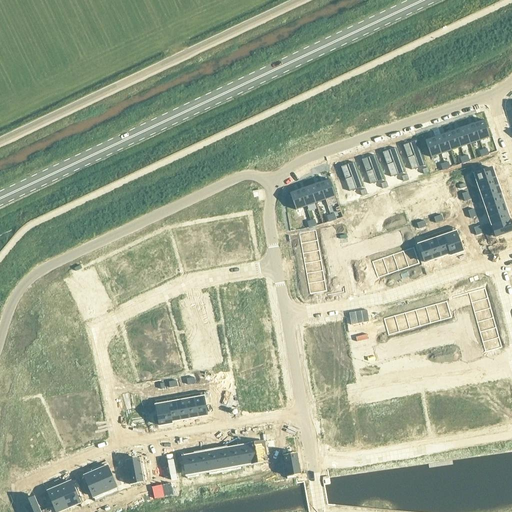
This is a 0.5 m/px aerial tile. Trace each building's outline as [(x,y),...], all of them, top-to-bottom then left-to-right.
[(483,121),(473,124),(479,141),(489,138),(483,121)] [(473,124),(464,127),(470,144),(479,141),(473,124)] [(464,127),(454,131),(460,148),(470,144),(464,127)] [(454,131),(445,134),(450,151),(460,148),(454,131)] [(445,134),(435,137),(441,154),(450,151),(445,134)] [(435,137),(425,141),(431,158),(441,154),(435,137)] [(415,139),(396,146),(406,172),(424,166),(415,139)] [(396,146),(376,153),(385,179),(406,172),(396,146)] [(376,153),(355,160),(364,187),(385,179),(376,153)] [(355,160),(340,165),(349,192),(364,187),(355,160)] [(492,169),(470,176),(473,186),(477,184),(477,183),(495,177),(492,169)] [(495,177),(477,183),(477,184),(480,192),(498,186),(495,177)] [(329,180),(319,183),(325,200),(335,197),(329,180)] [(319,183),(309,186),(315,204),(325,200),(319,183)] [(309,186),(300,190),(306,207),(315,204),(309,186)] [(498,186),(480,192),(483,200),(500,194),(498,186)] [(300,190),(290,193),(296,210),(306,207),(300,190)] [(500,194),(483,200),(486,209),(503,203),(500,194)] [(503,203),(486,209),(489,218),(506,211),(503,203)] [(506,211),(489,218),(492,226),(509,220),(506,211)] [(511,227),(509,220),(492,226),(496,237),(511,231),(511,227)] [(454,228),(442,232),(450,254),(450,256),(462,252),(454,228)] [(315,230),(299,233),(300,244),(317,241),(315,230)] [(247,232),(235,234),(239,253),(250,251),(247,232)] [(442,232),(434,234),(442,257),(450,254),(442,232)] [(235,235),(225,236),(228,255),(239,253),(235,234),(235,235)] [(434,234),(425,238),(427,242),(433,260),(442,257),(434,234)] [(225,236),(214,238),(217,257),(228,255),(225,236)] [(214,238),(203,240),(207,259),(217,257),(214,238)] [(203,240),(193,242),(196,261),(207,259),(203,240)] [(317,241),(300,244),(302,254),(319,251),(317,241)] [(193,242),(182,244),(185,263),(196,261),(193,242)] [(427,242),(418,245),(424,263),(433,260),(427,242)] [(413,248),(403,251),(408,268),(419,264),(413,248)] [(165,250),(155,255),(163,272),(173,267),(165,250)] [(319,251),(302,254),(304,264),(321,261),(319,251)] [(403,251),(392,255),(398,271),(408,268),(403,251)] [(155,255),(145,259),(153,276),(163,272),(155,255)] [(392,255),(382,258),(388,275),(398,271),(392,255)] [(382,258),(371,262),(377,278),(388,275),(382,258)] [(145,259),(135,264),(144,281),(153,276),(145,259)] [(321,261),(304,264),(306,274),(323,271),(321,261)] [(135,264),(126,269),(134,286),(144,281),(135,264)] [(116,273),(124,291),(124,290),(134,286),(126,269),(116,273)] [(323,271),(306,274),(308,284),(324,281),(323,271)] [(116,273),(106,278),(114,295),(124,291),(116,273)] [(256,281),(237,285),(239,296),(258,293),(256,281)] [(324,281),(308,284),(309,294),(326,291),(324,281)] [(485,288),(468,293),(471,303),(487,299),(485,288)] [(258,293),(239,296),(241,306),(260,303),(258,293)] [(487,299),(471,303),(474,313),(490,308),(487,299)] [(446,302),(436,304),(440,321),(451,318),(446,302)] [(260,303),(241,306),(243,317),(262,314),(260,303)] [(436,304),(425,307),(430,324),(440,321),(436,304)] [(425,307),(415,310),(420,327),(430,324),(425,307)] [(490,308),(474,313),(476,323),(493,318),(490,308)] [(415,310),(404,313),(409,330),(420,327),(415,310)] [(404,313),(394,316),(399,333),(409,330),(404,313)] [(150,314),(132,319),(135,330),(153,325),(150,314)] [(262,314),(243,317),(245,328),(264,324),(262,314)] [(394,316),(384,319),(388,336),(399,333),(394,316)] [(493,318),(476,323),(479,333),(496,328),(493,318)] [(264,324),(245,328),(247,338),(266,335),(264,324)] [(153,325),(135,330),(137,340),(136,340),(136,341),(156,335),(153,325)] [(326,325),(307,328),(309,340),(328,337),(326,325)] [(496,328),(479,333),(482,342),(499,338),(496,328)] [(156,335),(136,341),(139,351),(157,346),(154,336),(156,336),(156,335)] [(266,335),(247,338),(249,350),(268,346),(266,335)] [(328,337),(309,340),(311,349),(329,346),(328,337)] [(499,338),(482,342),(485,353),(501,348),(499,338)] [(157,346),(139,351),(142,362),(160,356),(157,346)] [(329,346),(311,349),(313,358),(331,355),(331,354),(329,346)] [(270,352),(251,355),(253,367),(272,363),(270,352)] [(331,355),(313,358),(314,367),(335,363),(335,364),(337,363),(335,353),(331,354),(331,355)] [(160,356),(142,362),(144,372),(163,367),(160,356)] [(272,363),(253,367),(255,377),(274,374),(272,363)] [(335,363),(314,367),(316,376),(336,372),(335,364),(335,363)] [(166,378),(163,367),(144,372),(147,383),(166,378)] [(336,372),(316,376),(317,385),(338,381),(336,372)] [(274,374),(255,377),(257,388),(276,384),(274,374)] [(276,384),(257,388),(259,398),(278,395),(276,384)] [(324,394),(315,395),(319,418),(333,415),(329,393),(336,392),(334,385),(323,387),(324,394)] [(202,392),(193,394),(197,417),(206,415),(202,392)] [(66,396),(68,407),(69,407),(72,420),(97,415),(95,401),(82,404),(80,393),(66,396)] [(193,394),(184,396),(188,419),(197,417),(193,394)] [(278,395),(259,398),(261,410),(280,406),(278,395)] [(184,396),(175,397),(179,420),(188,419),(184,396)] [(175,397),(166,399),(170,422),(171,422),(179,420),(175,397)] [(511,398),(502,400),(506,423),(511,422),(511,398)] [(166,399),(155,401),(159,426),(171,424),(171,422),(170,422),(166,399)] [(502,400),(490,402),(491,407),(492,407),(495,425),(506,423),(502,400)] [(480,404),(468,406),(472,429),(484,427),(480,409),(481,409),(480,404)] [(468,406),(457,408),(457,413),(458,413),(461,431),(472,429),(468,406)] [(481,409),(480,409),(484,427),(495,425),(492,407),(491,407),(481,409)] [(435,417),(428,418),(430,430),(437,429),(438,435),(450,433),(447,415),(446,410),(434,412),(435,417)] [(447,415),(450,433),(461,431),(458,413),(457,413),(447,415)] [(89,440),(88,431),(100,429),(97,415),(72,420),(74,432),(72,433),(74,446),(89,440)] [(413,416),(401,418),(402,423),(406,441),(417,439),(414,421),(413,416)] [(414,421),(417,439),(429,437),(425,419),(414,421)] [(391,422),(379,424),(380,427),(383,445),(395,443),(391,425),(392,425),(391,422)] [(392,425),(391,425),(395,443),(406,441),(402,423),(392,425)] [(332,426),(321,427),(325,448),(347,444),(344,430),(333,432),(332,426)] [(369,426),(357,428),(360,449),(372,447),(369,429),(369,426)] [(369,429),(372,447),(383,445),(380,427),(369,429)] [(273,441),(266,442),(267,449),(275,448),(273,441)] [(23,442),(10,447),(11,448),(4,450),(10,465),(17,462),(20,469),(33,464),(23,442)] [(264,442),(247,445),(251,463),(250,464),(251,466),(263,464),(261,455),(266,454),(264,442)] [(247,445),(237,447),(240,465),(241,465),(250,464),(251,463),(247,445)] [(237,447),(226,449),(230,472),(241,470),(241,465),(240,465),(237,447)] [(226,449),(216,451),(220,474),(230,472),(226,449)] [(216,451),(205,453),(209,473),(208,474),(208,476),(220,474),(216,451)] [(205,453),(194,455),(198,475),(208,474),(209,473),(205,453)] [(296,453),(282,455),(287,480),(296,478),(295,476),(300,475),(296,453)] [(194,455),(183,457),(187,480),(199,478),(198,475),(194,455)] [(128,476),(119,478),(124,489),(130,488),(130,486),(143,484),(138,459),(125,461),(128,476)] [(107,467),(95,472),(106,497),(124,489),(119,478),(113,481),(107,467)] [(90,491),(83,493),(88,504),(106,497),(95,472),(84,476),(90,491)] [(70,482),(59,487),(68,508),(79,503),(81,507),(88,504),(83,493),(76,496),(70,482)] [(53,506),(46,509),(47,511),(63,511),(69,510),(68,508),(59,487),(47,492),(53,506)] [(34,498),(22,503),(25,511),(47,511),(46,509),(40,511),(34,498)]
